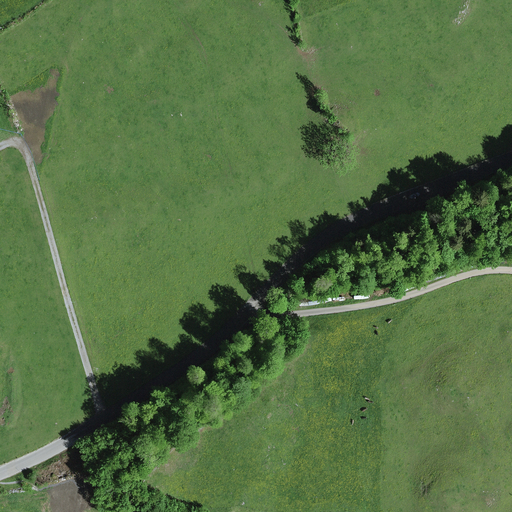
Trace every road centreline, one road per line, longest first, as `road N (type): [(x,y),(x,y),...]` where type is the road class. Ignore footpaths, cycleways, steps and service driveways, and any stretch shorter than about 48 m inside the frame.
road 1 (unclassified): [(0,475),(201,356),(327,239),(452,177),(511,157)]
road 2 (track): [(104,418),(24,145),(0,148)]
